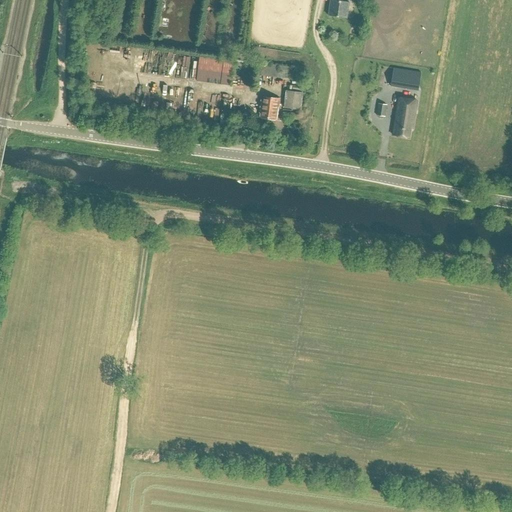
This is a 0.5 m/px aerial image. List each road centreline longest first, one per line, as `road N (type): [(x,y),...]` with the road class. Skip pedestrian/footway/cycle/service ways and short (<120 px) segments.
road 1 (tertiary): [(511,201),(321,164),(0,122)]
road 2 (track): [(511,268),(152,211)]
road 3 (track): [(59,131),(64,0)]
